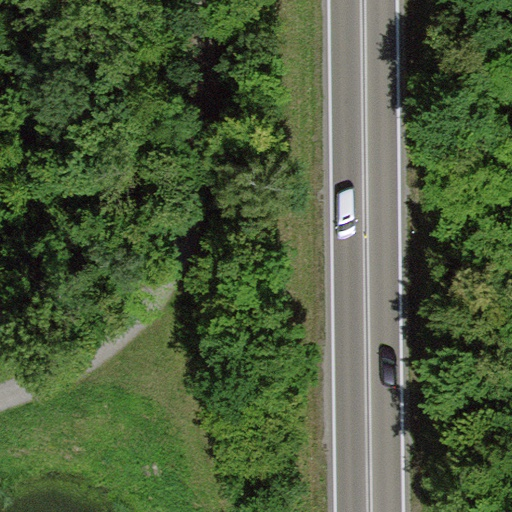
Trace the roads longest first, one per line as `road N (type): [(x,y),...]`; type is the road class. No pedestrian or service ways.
road 1 (trunk): [(360,0),(365,511)]
road 2 (track): [(206,0),(209,82),(186,250),(160,297),(124,332),(52,381),(0,397)]
